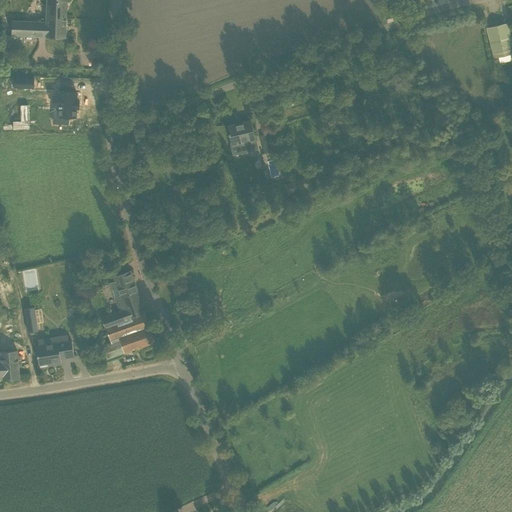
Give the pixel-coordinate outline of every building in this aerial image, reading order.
[(46,0),(46,17),(66,18),(67,0),(46,0)] [(46,37),(66,38),(66,18),(46,17),(46,22),(33,21),(33,36),(46,37)] [(12,21),(12,35),(2,35),(2,44),(24,45),(24,36),(33,36),(33,21),(12,21)] [(511,53),(511,42),(507,23),(487,28),(494,58),(511,53)] [(34,78),(14,77),(14,88),(34,88),(34,78)] [(73,85),(60,84),(59,96),(53,96),(53,106),(59,106),(59,116),(76,117),(76,108),(78,108),(78,101),(76,101),(76,92),(73,92),(73,85)] [(19,120),(11,120),(11,128),(29,127),(28,104),(18,104),(19,120)] [(230,135),(232,147),(255,142),(250,122),(228,127),(230,133),(228,133),(229,136),(230,135)] [(265,153),(273,152),(273,151),(277,150),(274,139),(271,140),(269,134),(261,136),(265,153)] [(288,194),(312,186),(308,176),(285,185),(288,194)] [(105,326),(145,312),(130,271),(115,276),(116,281),(110,283),(120,312),(102,318),(105,326)] [(0,303),(17,299),(11,277),(0,280),(0,303)] [(82,293),(73,294),(74,304),(83,303),(82,293)] [(38,330),(34,307),(25,308),(28,332),(38,330)] [(111,340),(112,344),(103,347),(107,359),(155,342),(145,312),(105,326),(110,340),(111,340)] [(191,331),(184,333),(187,340),(194,337),(191,331)] [(48,365),(49,365),(61,363),(61,358),(74,356),(72,341),(69,341),(68,335),(48,338),(49,345),(36,347),(39,364),(48,363),(48,365)] [(1,352),(1,359),(2,359),(3,379),(20,378),(18,351),(1,352)]
